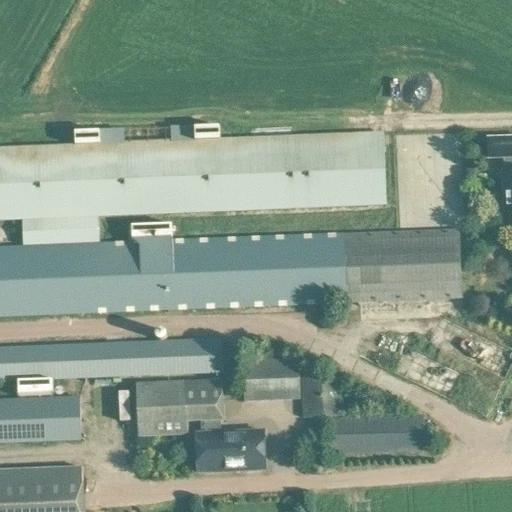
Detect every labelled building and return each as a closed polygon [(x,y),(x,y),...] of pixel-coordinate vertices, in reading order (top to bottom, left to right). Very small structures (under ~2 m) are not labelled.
[(387,205),(384,136),(0,151),(0,220),(25,220),(26,247),(0,248),(0,315),(335,303),(347,303),(462,299),(459,230),(99,244),(98,217),(387,205)] [(503,172),(505,228),(511,228),(511,137),(488,138),(489,159),(503,158),(504,172),(503,172)] [(0,381),(221,372),(220,341),(0,349),(0,381)] [(298,400),(297,361),(243,363),(244,403),(298,400)] [(302,378),(304,419),(344,417),(343,377),(302,378)] [(202,434),(197,434),(198,473),(200,473),(200,472),(232,470),(232,469),(243,469),(243,471),(266,470),(264,432),(220,433),(219,421),(224,420),(222,381),(136,384),(138,437),(188,435),(188,422),(201,421),(202,434)] [(0,401),(0,444),(81,441),(81,397),(0,401)] [(425,452),(424,417),(333,419),(334,454),(425,452)] [(0,511),(85,511),(83,469),(0,472),(0,511)]
